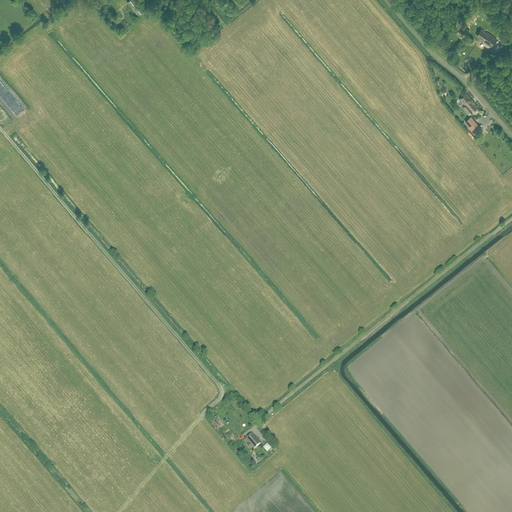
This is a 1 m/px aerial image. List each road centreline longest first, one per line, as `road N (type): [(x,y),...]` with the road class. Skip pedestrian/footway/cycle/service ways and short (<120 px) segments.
road 1 (track): [(0,125),(222,390),(118,511)]
road 2 (unclassified): [(263,419),(511,218)]
road 3 (unclassified): [(511,136),(385,0)]
